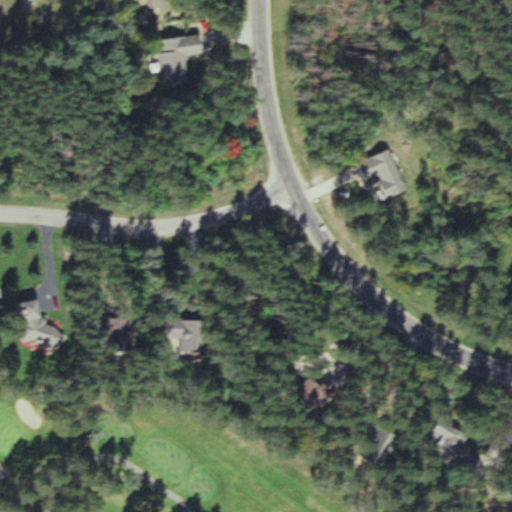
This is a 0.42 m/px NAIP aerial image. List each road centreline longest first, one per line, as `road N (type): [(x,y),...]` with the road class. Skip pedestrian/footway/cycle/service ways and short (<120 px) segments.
road 1 (residential): [(511,379),(467,367),(381,318),(312,235),(290,191),(266,105),(259,0)]
road 2 (residential): [(290,191),(227,215),(155,228),(0,213)]
